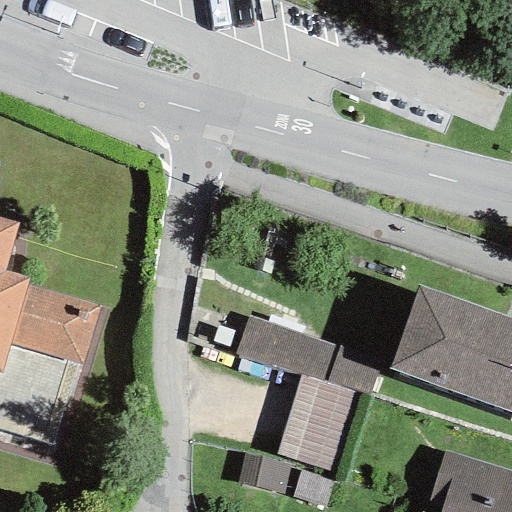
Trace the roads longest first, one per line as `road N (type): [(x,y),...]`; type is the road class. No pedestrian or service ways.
road 1 (residential): [(195,110),(166,329),(171,511)]
road 2 (tertiary): [(511,196),(195,110)]
road 3 (tertiary): [(195,110),(0,43)]
